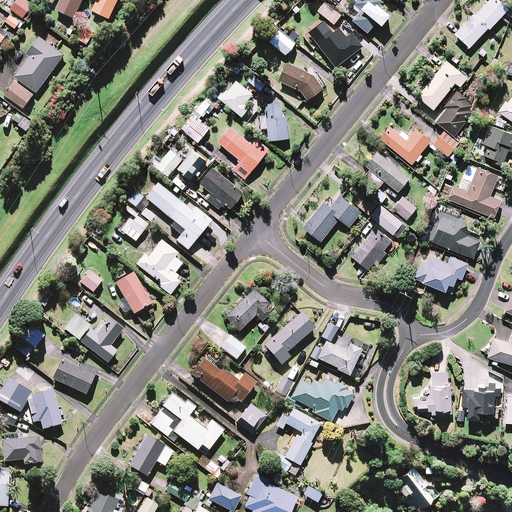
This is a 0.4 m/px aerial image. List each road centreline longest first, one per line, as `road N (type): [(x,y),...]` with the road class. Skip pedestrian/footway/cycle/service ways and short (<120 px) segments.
road 1 (trunk): [(244,0),(147,106),(0,300)]
road 2 (residential): [(47,511),(92,437),(254,231)]
road 3 (residential): [(254,231),(444,0)]
road 4 (residential): [(511,476),(395,425),(385,382),(407,328)]
road 5 (residential): [(407,328),(395,308),(321,284),(254,231)]
road 6 (residential): [(511,231),(484,292),(456,328),(426,335),(407,328)]
